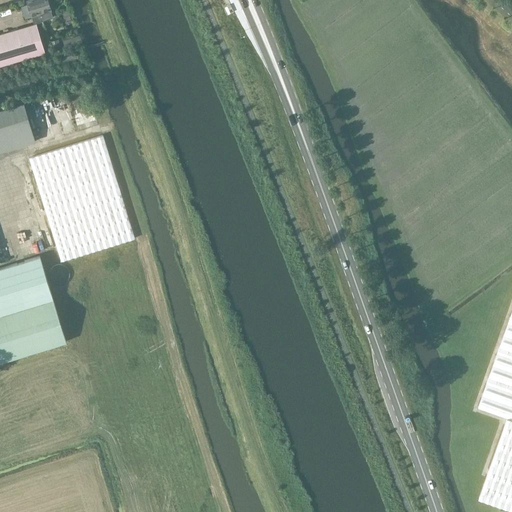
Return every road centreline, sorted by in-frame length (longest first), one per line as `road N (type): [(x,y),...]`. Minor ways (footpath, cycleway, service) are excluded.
road 1 (primary): [(435,511),(315,172)]
road 2 (primary): [(241,0),(315,172)]
road 3 (primary): [(315,172),(254,0)]
